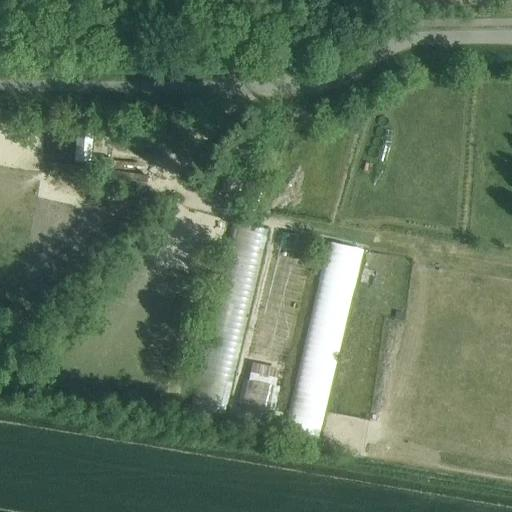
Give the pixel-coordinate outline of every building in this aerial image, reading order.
[(144,189),(146,177),(110,172),(108,184),(118,186),(117,197),(140,200),(142,189),(144,189)] [(246,240),(268,241),(270,216),(247,214),(246,240)] [(151,235),(158,242),(175,225),(167,217),(151,235)] [(298,317),(317,228),(290,222),(271,311),(298,317)] [(251,364),(283,373),(294,334),(262,325),(251,364)]
